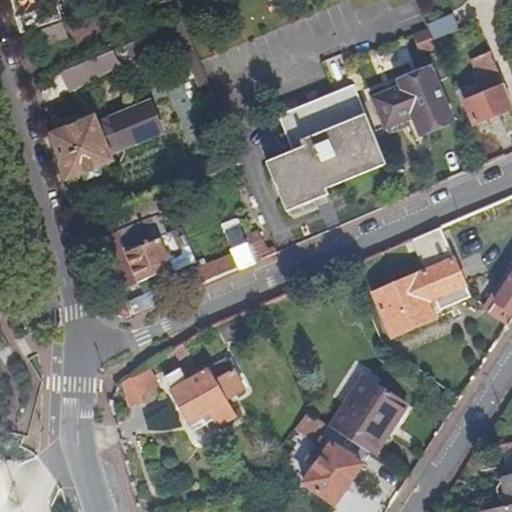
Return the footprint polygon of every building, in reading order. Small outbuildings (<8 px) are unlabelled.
[(19,21),(24,36),(64,20),(59,5),(19,21)] [(430,30),(435,42),(459,32),(454,18),(429,28),(430,30)] [(43,51),(71,39),(64,23),(36,34),(43,51)] [(191,41),(184,23),(137,44),(144,61),(191,41)] [(137,44),(128,47),(137,68),(193,45),(191,41),(144,61),(137,44)] [(210,87),(195,50),(187,53),(202,90),(210,87)] [(477,126),(511,111),(511,100),(492,54),(474,62),(487,94),(467,102),(477,126)] [(455,124),(433,69),(401,82),(404,89),(377,101),(389,130),(416,118),(424,137),(455,124)] [(329,190),(388,166),(356,86),(281,117),(296,153),(269,164),(290,214),(331,197),(329,190)] [(224,120),(213,95),(200,101),(210,125),(224,120)] [(62,156),(70,182),(115,164),(110,152),(114,150),(116,154),(164,135),(153,106),(105,125),(106,129),(102,131),(97,119),(56,136),(62,156)] [(207,179),(225,169),(218,155),(200,165),(207,179)] [(212,196),(249,181),(242,165),(205,181),(212,196)] [(85,230),(91,247),(119,235),(140,284),(175,270),(169,257),(171,256),(149,204),(85,230)] [(473,299),(442,229),(415,240),(428,274),(376,295),(396,339),(438,321),(436,313),(473,299)] [(241,271),(257,264),(250,245),(248,245),(244,235),(230,241),(235,255),(241,271)] [(180,279),(200,271),(197,265),(189,249),(171,256),(169,257),(175,270),(180,279)] [(206,286),(241,271),(235,255),(207,267),(200,271),(206,286)] [(197,265),(200,271),(207,267),(205,261),(197,265)] [(186,295),(206,286),(200,271),(180,279),(186,295)] [(511,326),(511,323),(511,281),(491,313),(511,326)] [(212,416),(219,430),(237,420),(228,403),(247,392),(237,373),(217,383),(211,373),(191,384),(184,372),(167,380),(193,427),(212,416)] [(127,406),(156,401),(152,373),(123,378),(127,406)] [(333,430),(372,455),(376,457),(409,406),(367,380),(333,430)] [(200,440),(219,430),(212,416),(193,427),(200,440)] [(333,430),(331,428),(324,439),(326,441),(311,463),(319,469),(308,487),(339,507),(372,455),(333,430)] [(7,461),(0,461),(0,495),(12,493),(7,461)] [(511,477),(503,479),(505,488),(498,490),(501,500),(508,505),(509,508),(511,507),(511,477)]
